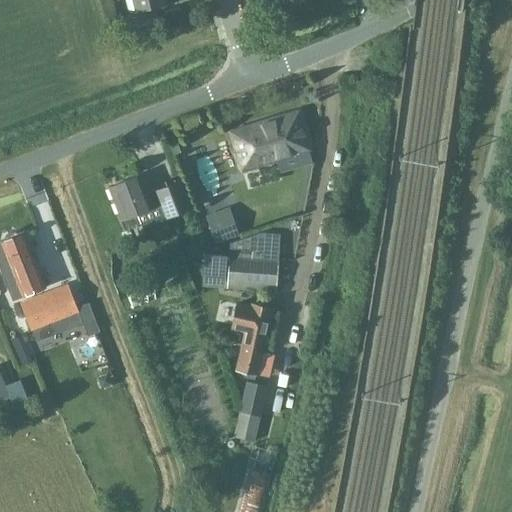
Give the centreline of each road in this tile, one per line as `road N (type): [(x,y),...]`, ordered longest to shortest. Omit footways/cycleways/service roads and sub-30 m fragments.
road 1 (residential): [(413,511),(511,104)]
road 2 (unknown): [(54,149),(157,457)]
road 3 (unclassified): [(0,171),(244,75)]
road 4 (unclassified): [(244,75),(440,0)]
